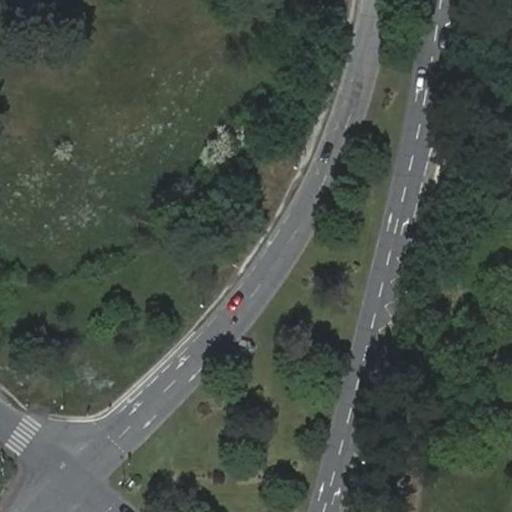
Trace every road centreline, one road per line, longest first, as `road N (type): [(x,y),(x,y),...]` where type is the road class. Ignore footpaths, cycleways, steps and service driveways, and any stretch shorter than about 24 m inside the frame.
road 1 (secondary): [(378,0),(366,68),(319,192),(220,334),(76,478)]
road 2 (secondary): [(323,511),(421,126),(443,0)]
